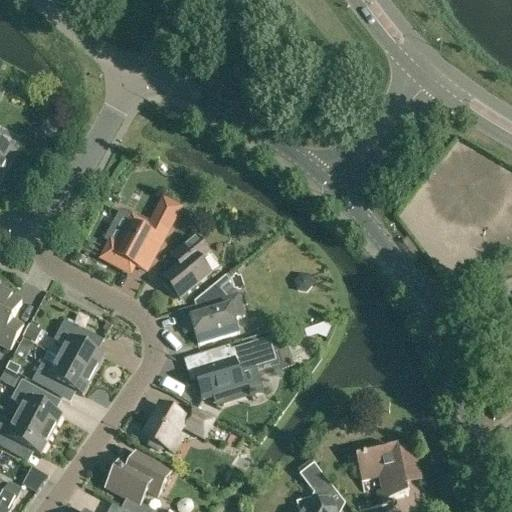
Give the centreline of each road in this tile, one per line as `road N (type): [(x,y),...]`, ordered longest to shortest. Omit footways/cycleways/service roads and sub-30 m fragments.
road 1 (residential): [(53,511),(151,369),(150,337),(137,314),(51,266),(28,223)]
road 2 (residential): [(494,511),(465,390),(435,319),(396,258),(333,186)]
road 3 (residential): [(333,186),(196,98),(136,76)]
road 4 (residential): [(28,223),(63,196),(136,76)]
road 5 (residential): [(333,186),(426,82)]
road 6 (unclassified): [(136,76),(39,0)]
